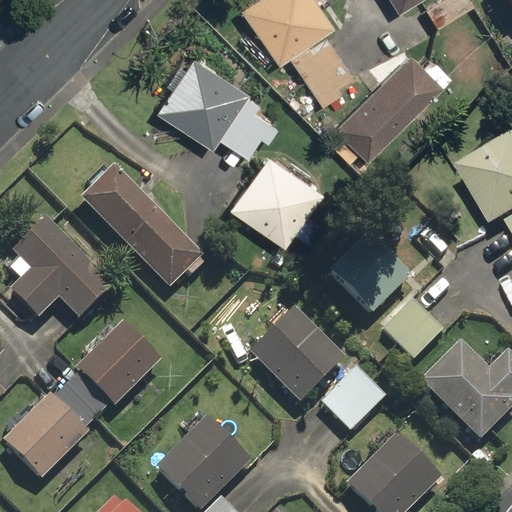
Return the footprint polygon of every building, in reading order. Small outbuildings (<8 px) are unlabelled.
[(325,24),(308,0),(243,0),(230,10),(269,64),(325,24)] [(382,0),(391,12),(407,0),(382,0)] [(436,0),(418,12),(430,31),(471,4),(468,0),(436,0)] [(511,0),(497,0),(508,16),(511,14),(511,15),(511,0)] [(306,50),(303,47),(282,61),(314,108),(335,94),(330,86),(345,76),(321,40),(306,50)] [(323,127),(358,163),(438,85),(403,49),(323,127)] [(210,141),(242,161),(254,141),(260,145),(272,126),(249,111),(254,103),(181,57),(146,112),(205,149),(210,141)] [(497,225),(511,249),(511,140),(510,137),(448,175),(483,234),(497,225)] [(319,193),(262,148),(217,207),(274,251),(319,193)] [(110,168),(72,204),(160,295),(197,258),(110,168)] [(35,220),(2,254),(11,263),(0,273),(0,275),(7,283),(0,290),(0,297),(30,327),(49,306),(69,325),(105,287),(35,220)] [(356,234),(318,274),(366,319),(404,280),(356,234)] [(405,297),(374,328),(409,364),(440,332),(405,297)] [(291,310),(242,354),(293,411),(342,368),(291,310)] [(119,324),(68,372),(106,411),(156,363),(119,324)] [(480,367),(456,341),(412,383),(472,446),(511,407),(511,403),(509,401),(511,397),(511,366),(497,351),(480,367)] [(383,399),(352,368),(313,407),(344,438),(383,399)] [(100,409),(67,379),(45,404),(40,399),(0,443),(0,450),(38,485),(82,437),(78,434),(100,409)] [(199,417),(147,471),(189,511),(197,511),(245,462),(199,417)] [(391,437),(340,488),(363,511),(405,511),(436,483),(391,437)] [(125,511),(109,496),(93,511),(125,511)] [(228,511),(216,499),(202,511),(228,511)]
